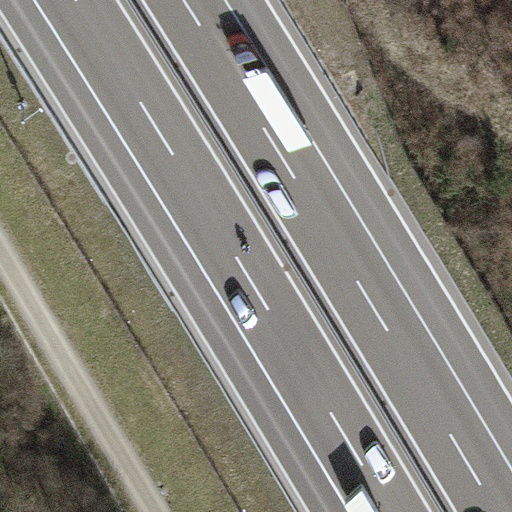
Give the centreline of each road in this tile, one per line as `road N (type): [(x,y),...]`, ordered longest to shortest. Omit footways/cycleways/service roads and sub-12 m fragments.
road 1 (motorway): [(57,0),(372,511)]
road 2 (motorway): [(511,502),(205,0)]
road 3 (track): [(0,255),(153,511)]
